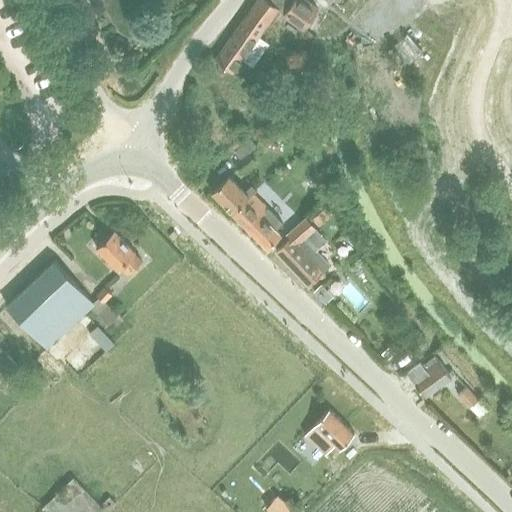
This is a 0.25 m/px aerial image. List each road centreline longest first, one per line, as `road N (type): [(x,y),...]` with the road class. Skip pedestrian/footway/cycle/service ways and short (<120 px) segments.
road 1 (tertiary): [(511,509),(162,179),(134,162)]
road 2 (unclassified): [(134,162),(154,107),(235,0)]
road 3 (unknown): [(35,212),(33,115),(0,37)]
road 4 (tertiary): [(134,162),(83,172),(0,246)]
